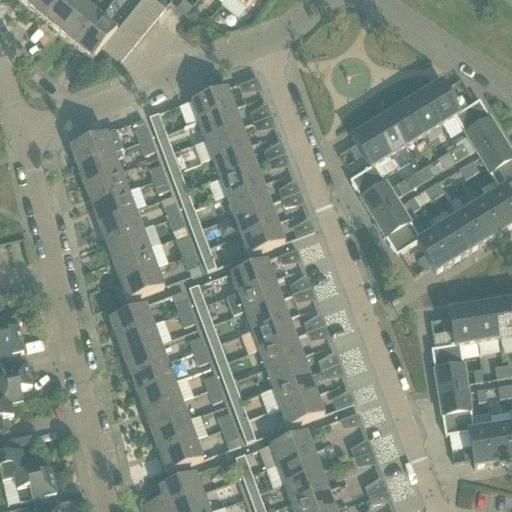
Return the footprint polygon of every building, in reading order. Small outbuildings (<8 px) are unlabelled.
[(13,0),(28,12),(38,0),(13,0)] [(44,25),(64,0),(38,0),(28,12),(44,25)] [(60,38),(84,9),(73,0),(64,0),(44,25),(60,38)] [(148,0),(145,0),(139,7),(158,23),(165,14),(148,0)] [(256,0),(229,0),(245,13),(256,0)] [(158,23),(139,7),(133,15),(151,30),(158,23)] [(75,52),(100,22),(84,9),(60,38),(75,52)] [(151,30),(133,15),(126,22),(145,38),(151,30)] [(91,65),(101,53),(108,45),(114,38),(116,35),(100,22),(75,52),(91,65)] [(145,38),(126,22),(120,30),(139,46),(145,38)] [(139,46),(120,30),(116,35),(114,38),(132,53),(139,46)] [(132,53),(114,38),(108,45),(126,61),(132,53)] [(126,61),(108,45),(101,53),(119,69),(126,61)] [(454,122),(458,119),(458,118),(439,87),(421,98),(441,130),(454,122)] [(457,101),(451,91),(444,95),(451,105),(457,101)] [(233,113),(226,93),(190,107),(197,126),(233,113)] [(441,130),(421,98),(404,109),(423,141),(441,130)] [(454,122),(499,194),(499,195),(504,192),(504,193),(511,187),(511,159),(478,105),(458,118),(458,119),(454,122)] [(386,120),(406,152),(423,141),(404,109),(386,120)] [(233,113),(197,126),(204,145),(241,132),(233,113)] [(156,141),(165,138),(158,118),(149,122),(156,141)] [(386,120),(369,131),(389,163),(406,152),(386,120)] [(143,124),(132,128),(139,148),(150,144),(143,124)] [(375,171),(389,163),(369,131),(351,142),(369,172),(370,173),(375,171)] [(241,132),(204,145),(211,164),(248,151),(241,132)] [(106,138),(69,151),(76,171),(120,155),(122,154),(115,134),(106,138)] [(173,158),(165,138),(156,141),(163,161),(173,158)] [(150,144),(139,148),(144,160),(155,156),(150,144)] [(454,153),(461,163),(468,159),(461,149),(454,153)] [(361,160),(355,150),(348,154),(355,164),(361,160)] [(255,170),(248,151),(211,164),(218,184),(255,170)] [(461,163),(454,153),(448,157),(454,167),(461,163)] [(120,155),(76,171),(84,190),(120,177),(115,163),(122,161),(120,155)] [(180,177),(173,158),(163,161),(170,180),(180,177)] [(465,170),(471,180),(478,176),(472,166),(465,170)] [(165,182),(160,170),(149,174),(153,186),(165,182)] [(262,189),(255,170),(218,184),(225,203),(262,189)] [(420,174),(426,185),(433,180),(427,170),(420,174)] [(458,174),(465,184),(471,180),(465,170),(458,174)] [(395,260),(416,247),(415,246),(420,244),(419,243),(375,171),(370,173),(369,172),(349,185),(395,260)] [(419,189),(426,185),(420,174),(413,179),(419,189)] [(127,196),(120,177),(84,190),(91,209),(127,196)] [(187,196),(180,177),(170,180),(178,199),(187,196)] [(169,194),(165,182),(153,186),(158,198),(169,194)] [(402,199),(409,195),(402,185),(396,189),(402,199)] [(430,191),(437,202),(443,197),(437,187),(430,191)] [(269,208),(262,189),(225,203),(233,222),(269,208)] [(437,202),(430,191),(424,196),(430,206),(437,202)] [(511,205),(504,193),(504,192),(499,195),(499,194),(485,203),(505,235),(511,230),(511,205)] [(134,215),(127,196),(91,209),(98,228),(134,215)] [(194,215),(187,196),(178,199),(185,218),(194,215)] [(412,217),(419,212),(413,202),(406,206),(412,217)] [(505,235),(485,203),(468,213),(488,245),(505,235)] [(174,208),(163,212),(167,224),(178,220),(174,208)] [(276,227),(269,208),(233,222),(240,241),(276,227)] [(488,245),(468,213),(450,224),(470,256),(488,245)] [(141,234),(134,215),(98,228),(105,248),(141,234)] [(201,234),(194,215),(185,218),(192,237),(201,234)] [(183,232),(178,220),(167,224),(172,236),(183,232)] [(470,256),(450,224),(433,235),(453,267),(470,256)] [(284,247),(276,227),(240,241),(247,261),(284,247)] [(149,253),(141,234),(105,248),(112,267),(149,253)] [(208,253),(201,234),(192,237),(199,256),(208,253)] [(419,243),(420,244),(415,246),(416,247),(435,278),(453,267),(433,235),(419,243)] [(193,259),(188,246),(177,250),(182,263),(193,259)] [(156,272),(149,253),(112,267),(119,286),(156,272)] [(216,272),(208,253),(199,256),(206,276),(216,272)] [(198,270),(193,259),(182,263),(186,274),(198,270)] [(430,271),(424,261),(417,265),(423,275),(430,271)] [(229,278),(236,298),(272,284),(265,265),(229,278)] [(163,292),(156,272),(119,286),(127,306),(163,292)] [(279,304),(272,284),(236,298),(244,317),(279,304)] [(205,310),(198,291),(197,290),(188,294),(195,313),(205,310)] [(174,307),(179,319),(189,315),(185,303),(174,307)] [(287,323),(279,304),(244,317),(251,336),(287,323)] [(511,304),(491,308),(497,345),(511,342),(511,304)] [(497,345),(491,308),(470,311),(476,348),(497,345)] [(116,343),(151,330),(144,310),(109,324),(116,343)] [(212,329),(205,310),(195,313),(202,332),(212,329)] [(460,351),(476,348),(470,311),(448,315),(454,350),(454,352),(460,351)] [(193,326),(189,315),(179,319),(183,330),(193,326)] [(0,362),(23,358),(17,333),(15,322),(3,324),(0,324),(0,362)] [(294,342),(287,323),(251,336),(258,355),(294,342)] [(441,325),(443,337),(451,336),(449,324),(441,325)] [(219,348),(212,329),(202,332),(210,352),(219,348)] [(123,362),(158,349),(151,330),(116,343),(123,362)] [(189,345),(193,357),(204,353),(199,341),(189,345)] [(301,361),(294,342),(258,355),(265,375),(301,361)] [(217,371),(226,367),(219,348),(210,352),(217,371)] [(130,381),(166,368),(158,349),(123,362),(130,381)] [(444,441),(448,440),(468,437),(473,436),(473,435),(460,351),(454,352),(454,350),(430,354),(444,441)] [(208,365),(204,353),(193,357),(198,369),(208,365)] [(308,381),(301,361),(265,375),(273,394),(308,381)] [(233,387),(226,367),(217,371),(224,390),(233,387)] [(138,400),(173,387),(166,368),(130,381),(138,400)] [(26,369),(0,374),(0,403),(10,410),(22,408),(19,396),(31,393),(26,369)] [(504,383),(511,381),(510,370),(502,371),(504,383)] [(496,384),(504,383),(502,371),(494,372),(496,384)] [(474,388),(482,386),(480,374),(472,376),(474,388)] [(203,384),(208,396),(218,392),(214,380),(203,384)] [(315,400),(308,381),(273,394),(280,413),(315,400)] [(145,420),(180,406),(173,387),(138,400),(145,420)] [(240,406),(233,387),(224,390),(231,409),(240,406)] [(499,404),(507,403),(505,391),(497,392),(499,404)] [(222,404),(218,392),(208,396),(212,407),(222,404)] [(475,396),(477,408),(485,406),(483,394),(475,396)] [(323,419),(315,400),(280,413),(287,433),(323,419)] [(0,437),(4,437),(1,425),(13,422),(10,410),(0,403),(0,437)] [(152,439),(187,425),(180,406),(145,420),(152,439)] [(248,425),(240,406),(231,409),(238,428),(248,425)] [(218,422),(222,433),(232,429),(228,418),(218,422)] [(159,458),(195,444),(187,425),(152,439),(159,458)] [(246,448),(255,444),(248,425),(238,428),(246,448)] [(511,466),(511,435),(511,428),(490,432),(496,469),(511,466)] [(237,442),(232,429),(222,433),(227,446),(237,442)] [(473,435),(473,436),(468,437),(473,473),(496,469),(490,432),(473,435)] [(269,451),(276,470),(312,456),(305,437),(269,451)] [(202,464),(195,444),(159,458),(166,477),(202,464)] [(353,452),(361,471),(380,463),(372,444),(353,452)] [(21,457),(20,457),(19,450),(17,445),(0,449),(0,477),(2,486),(14,483),(24,469),(21,457)] [(462,453),(464,465),(471,464),(470,452),(462,453)] [(319,476),(312,456),(276,470),(284,489),(319,476)] [(251,479),(244,461),(244,460),(235,463),(242,483),(251,479)] [(35,466),(24,469),(14,483),(20,508),(56,500),(50,475),(38,478),(35,466)] [(410,471),(367,486),(375,510),(418,495),(410,471)] [(291,508),(327,495),(319,476),(284,489),(291,508)] [(145,511),(162,511),(201,498),(194,478),(158,492),(162,502),(144,508),(145,511)] [(258,499),(251,479),(242,483),(249,502),(258,499)] [(332,511),(327,495),(291,508),(291,511),(332,511)] [(206,511),(201,498),(162,511),(206,511)] [(263,511),(258,499),(249,502),(252,511),(263,511)]
